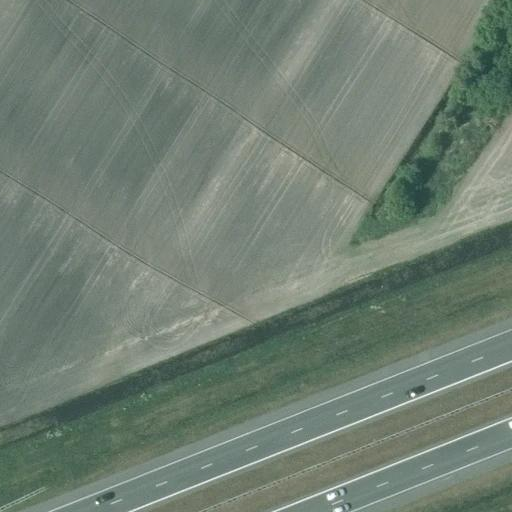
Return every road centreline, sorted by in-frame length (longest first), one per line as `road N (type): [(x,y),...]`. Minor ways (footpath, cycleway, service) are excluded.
road 1 (motorway): [(511,347),(95,511)]
road 2 (motorway): [(316,511),(511,434)]
